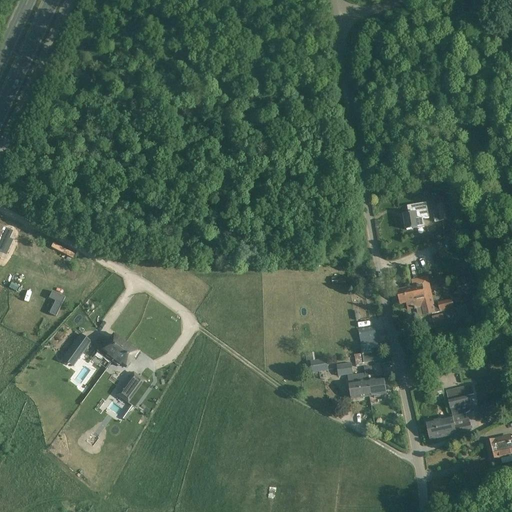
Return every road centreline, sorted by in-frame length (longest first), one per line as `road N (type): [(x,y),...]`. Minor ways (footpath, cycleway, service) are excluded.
road 1 (unclassified): [(424,511),(339,14)]
road 2 (track): [(418,463),(300,401),(193,323)]
road 3 (unclassified): [(0,209),(135,281),(193,323)]
road 4 (unclassified): [(0,151),(70,0)]
road 5 (primary): [(0,112),(52,0)]
